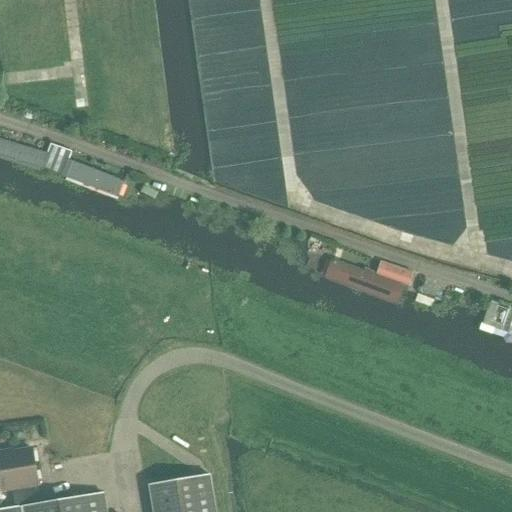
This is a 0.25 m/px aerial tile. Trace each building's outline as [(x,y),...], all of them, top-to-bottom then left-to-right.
[(0,155),(32,166),(37,150),(0,138),(0,155)] [(69,150),(50,144),(43,167),(60,174),(69,150)] [(411,271),(379,260),(374,274),(406,285),(411,271)] [(340,264),(334,280),(405,305),(411,289),(340,264)] [(485,316),(482,324),(494,328),(507,333),(511,324),(511,320),(511,309),(489,302),(485,316)] [(0,511),(106,511),(103,494),(33,506),(31,494),(30,486),(38,485),(32,449),(0,454),(0,481),(2,491),(12,489),(15,509),(0,511)] [(215,511),(209,476),(150,487),(153,511),(215,511)]
